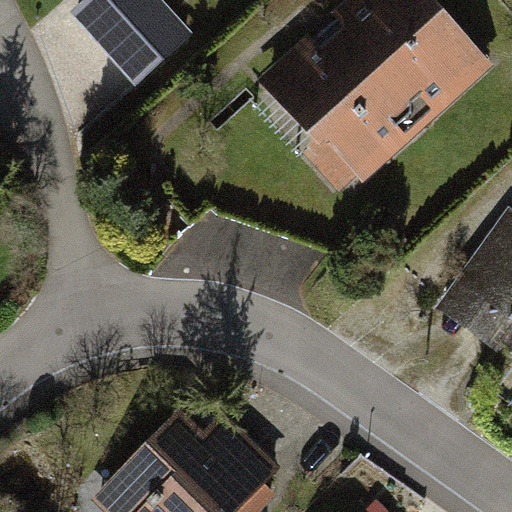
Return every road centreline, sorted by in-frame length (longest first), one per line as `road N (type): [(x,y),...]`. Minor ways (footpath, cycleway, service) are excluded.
road 1 (residential): [(89,323),(181,318),(309,363),(511,503)]
road 2 (residential): [(89,323),(54,138),(0,12)]
